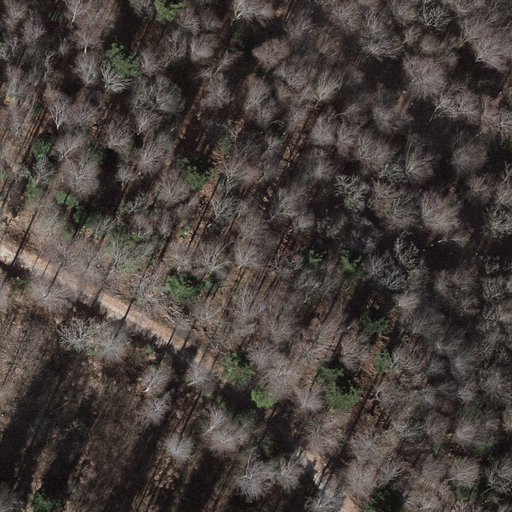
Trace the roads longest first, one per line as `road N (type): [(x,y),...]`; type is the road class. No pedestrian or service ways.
road 1 (track): [(344,511),(289,436),(243,395),(161,336),(0,247)]
road 2 (track): [(511,200),(401,106),(252,0)]
